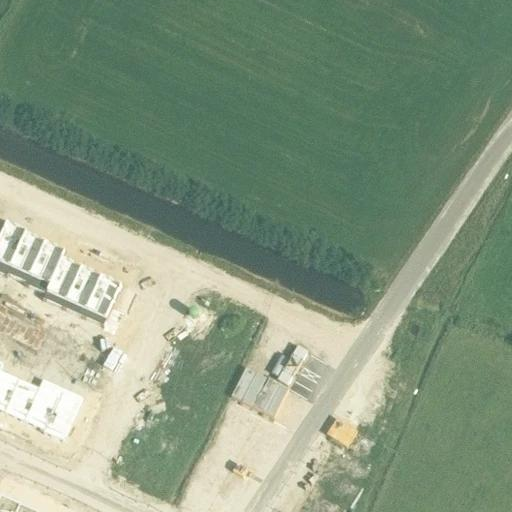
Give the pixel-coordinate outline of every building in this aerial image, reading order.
[(0,277),(7,281),(8,278),(7,278),(26,237),(27,237),(28,235),(6,225),(0,239),(0,277)] [(26,237),(7,278),(8,278),(26,286),(27,287),(46,245),(27,237),(26,237)] [(26,286),(25,289),(46,298),(62,262),(63,262),(66,255),(46,245),(27,287),(26,286)] [(46,298),(43,303),(64,312),(82,271),(63,262),(62,262),(46,298)] [(82,271),(64,312),(83,321),(102,280),(82,271)] [(102,280),(83,321),(86,322),(101,329),(102,330),(101,332),(115,338),(125,315),(113,310),(123,289),(102,280)] [(160,395),(127,468),(151,479),(145,490),(181,506),(197,471),(199,472),(215,437),(223,441),(238,406),(248,410),(265,373),(250,366),(262,340),(224,323),(223,324),(197,312),(164,385),(168,386),(163,397),(160,395)] [(22,320),(19,328),(30,333),(34,325),(22,320)] [(34,325),(30,333),(41,338),(45,330),(34,325)] [(0,335),(6,338),(10,330),(0,326),(0,335)] [(27,338),(23,346),(34,351),(38,343),(27,338)] [(62,338),(58,346),(70,351),(72,347),(74,343),(62,338)] [(38,343),(34,351),(46,356),(49,348),(38,343)] [(66,356),(62,364),(74,369),(77,361),(66,356)] [(77,361),(74,369),(85,374),(89,366),(77,361)] [(0,415),(4,418),(20,383),(1,374),(0,374),(0,415)] [(40,392),(24,426),(43,435),(44,435),(63,392),(43,382),(39,391),(40,392)] [(20,383),(4,418),(24,426),(40,392),(39,391),(20,383)] [(43,435),(42,437),(63,447),(84,401),(63,392),(44,435),(43,435)] [(385,397),(372,416),(404,437),(416,419),(385,397)] [(372,416),(360,433),(392,455),(404,437),(372,416)] [(354,429),(342,448),(373,469),(385,452),(391,456),(392,455),(360,433),(354,429)] [(458,432),(443,467),(464,476),(479,441),(458,432)] [(479,441),(464,476),(484,484),(499,449),(479,441)] [(431,442),(426,453),(434,456),(438,445),(431,442)] [(342,448),(330,466),(361,487),(373,469),(342,448)] [(511,454),(499,449),(484,484),(504,492),(511,472),(511,454)] [(426,453),(422,464),(429,467),(434,456),(426,453)] [(330,466),(318,484),(349,505),(361,487),(330,466)] [(409,479),(404,490),(411,493),(416,482),(409,479)] [(318,484),(305,502),(319,511),(344,511),(349,505),(318,484)] [(404,490),(399,501),(407,504),(411,493),(404,490)] [(0,494),(0,511),(16,511),(21,503),(11,499),(0,494)] [(21,503),(16,511),(38,511),(29,508),(30,507),(21,503)]
